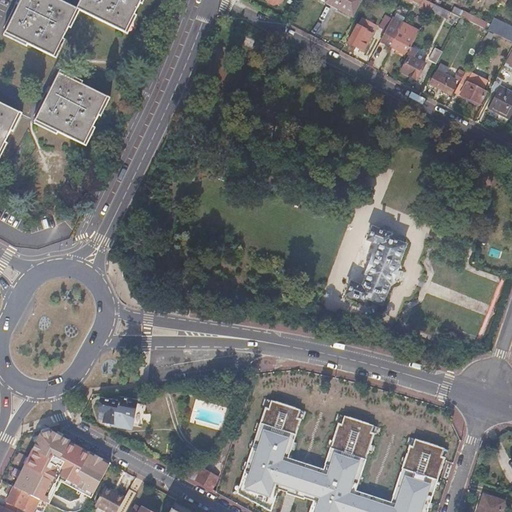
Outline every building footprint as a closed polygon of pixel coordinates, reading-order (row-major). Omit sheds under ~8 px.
[(78,8),(62,0),(22,0),(7,31),(54,55),(78,8)] [(82,0),(78,8),(126,32),(142,0),(82,0)] [(325,0),(324,3),(351,16),(358,0),(325,0)] [(433,3),(426,0),(422,0),(420,5),(419,7),(428,12),(429,10),(433,3)] [(433,3),(429,10),(446,19),(450,12),(433,3)] [(462,12),(453,8),(451,12),(459,16),(462,12)] [(462,12),(459,16),(483,28),(486,23),(462,12)] [(390,19),(384,16),(378,27),(384,30),(390,19)] [(354,24),(356,25),(347,42),(363,50),(372,33),(358,26),(362,19),(357,17),(354,24)] [(390,19),(384,30),(379,40),(406,54),(418,31),(391,18),(390,19)] [(511,27),(492,18),(486,29),(511,42),(511,27)] [(247,31),(224,22),(218,36),(241,45),(247,31)] [(442,51),(434,47),(428,60),(435,63),(442,51)] [(407,55),(409,55),(401,71),(416,79),(424,63),(412,58),(415,51),(410,48),(407,55)] [(454,79),(436,69),(428,83),(450,94),(455,85),(452,83),(454,79)] [(463,75),(456,71),(453,77),(460,80),(460,79),(463,75)] [(108,96),(60,72),(35,120),(83,144),(108,96)] [(490,89),(496,92),(488,108),(508,118),(511,111),(511,91),(500,85),(503,80),(496,76),(490,89)] [(460,79),(460,80),(454,91),(479,103),(485,92),(460,79)] [(0,149),(19,112),(0,102),(0,149)] [(368,239),(380,243),(375,255),(373,254),(365,273),(367,274),(363,286),(351,281),(346,294),(364,301),(366,297),(381,303),(389,283),(392,284),(399,265),(397,264),(404,245),(389,239),(391,234),(373,226),(368,239)] [(117,322),(117,334),(141,335),(141,323),(117,322)] [(301,406),(266,397),(236,486),(270,502),(275,488),(309,499),(305,511),(420,511),(442,445),(409,435),(390,492),(357,481),(374,422),(338,412),(323,462),(287,451),(301,406)] [(415,397),(411,414),(426,418),(430,401),(415,397)] [(119,403),(102,399),(97,420),(112,423),(112,425),(130,429),(135,401),(120,398),(119,403)] [(0,479),(0,480),(10,485),(28,494),(39,499),(62,510),(71,511),(83,509),(91,498),(116,457),(67,433),(56,420),(27,430),(0,479)] [(202,467),(196,480),(215,489),(221,477),(202,467)] [(7,492),(11,494),(4,507),(15,511),(16,511),(19,507),(29,511),(32,511),(39,499),(28,494),(10,485),(7,492)] [(116,511),(124,498),(104,487),(94,507),(103,511),(116,511)] [(501,511),(505,501),(484,494),(477,511),(501,511)]
